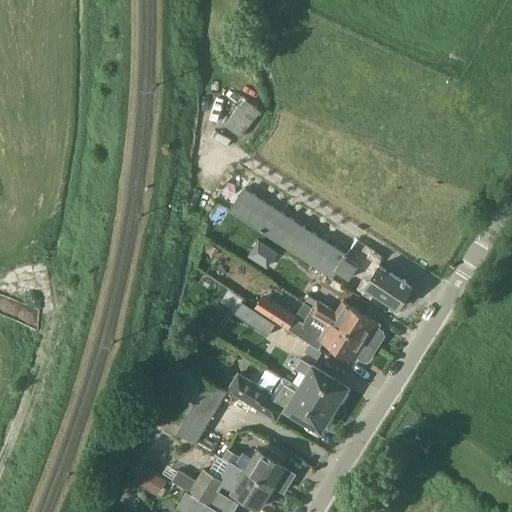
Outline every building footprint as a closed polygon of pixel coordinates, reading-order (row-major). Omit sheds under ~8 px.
[(261,111),(245,99),(225,125),(241,137),(261,111)] [(347,254),(244,188),(230,210),(332,276),(336,271),(343,259),(347,254)] [(276,253),(259,241),(250,255),(267,266),(276,253)] [(209,243),(205,250),(215,256),(219,250),(209,243)] [(375,273),(366,287),(398,308),(399,306),(401,307),(413,290),(411,289),(412,287),(367,256),(361,264),(375,273)] [(343,259),(336,271),(347,278),(355,266),(343,259)] [(344,301),(338,312),(317,299),(316,300),(303,292),(299,299),(305,302),(372,344),(380,331),(379,327),(374,324),(376,321),(344,301)] [(234,313),(268,335),(276,323),(242,301),(234,313)] [(276,304),(269,316),(318,348),(323,340),(357,361),(359,357),(364,360),(369,360),(376,348),(372,344),(305,302),(296,317),(276,304)] [(188,326),(184,334),(197,341),(204,328),(192,321),(191,323),(189,322),(188,321),(186,325),(187,326),(188,326)] [(170,343),(173,348),(174,350),(180,346),(176,339),(175,340),(170,343)] [(306,374),(299,386),(334,408),(338,401),(341,403),(348,391),(345,390),(348,386),(314,365),(313,365),(300,357),(294,367),(306,374)] [(161,421),(195,440),(224,389),(181,365),(174,377),(183,382),(161,421)] [(258,407),(266,394),(255,388),(256,385),(238,374),(227,390),(257,409),(258,407)] [(334,408),(299,386),(292,381),(291,382),(283,376),(274,391),(278,393),(274,399),(266,394),(258,407),(257,409),(274,419),(282,405),(287,408),(287,409),(321,430),(323,426),(326,428),(333,416),(330,414),(334,408)] [(223,455),(231,460),(235,463),(240,456),(227,448),(223,455)] [(257,449),(245,469),(272,485),(273,484),(283,491),(295,472),(257,449)] [(245,469),(235,463),(231,460),(223,474),(230,478),(226,484),(233,488),(232,489),(260,506),(272,485),(245,469)] [(203,469),(196,480),(180,469),(173,479),(210,502),(223,481),(203,469)] [(158,483),(147,471),(135,482),(146,494),(158,483)] [(211,511),(213,509),(185,492),(176,506),(182,511),(211,511)]
